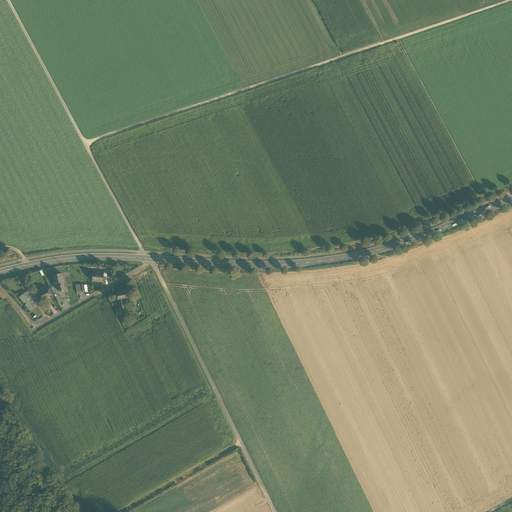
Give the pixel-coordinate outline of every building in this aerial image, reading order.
[(92,281),(97,282),(97,281),(103,281),(104,277),(104,272),(93,271),(92,281)] [(57,284),(58,291),(65,290),(62,277),(63,277),(63,274),(62,274),(62,273),(53,275),(54,284),(57,284)] [(84,292),(82,284),(76,285),(77,293),(84,292)] [(37,293),(41,301),(46,299),(46,298),(51,295),(48,290),(48,288),(37,293)] [(116,292),(118,301),(123,300),(129,299),(127,290),(116,292)] [(27,305),(31,311),(35,308),(31,302),(32,301),(29,297),(28,297),(24,293),(19,297),(25,305),(25,306),(27,305)]
